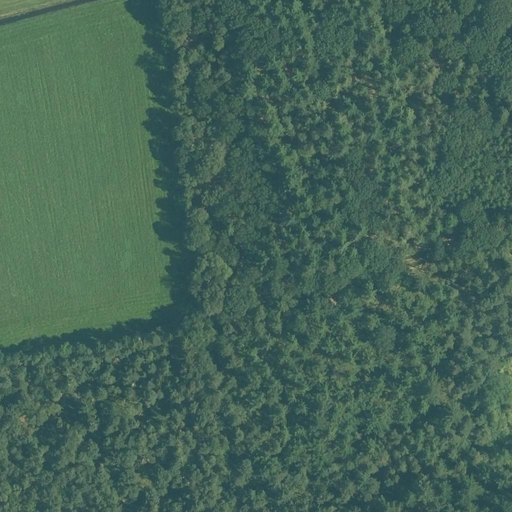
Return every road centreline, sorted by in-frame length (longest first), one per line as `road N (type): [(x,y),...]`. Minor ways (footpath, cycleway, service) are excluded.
road 1 (track): [(227,511),(208,318),(511,226)]
road 2 (track): [(158,511),(113,498),(57,384),(44,376),(0,385)]
